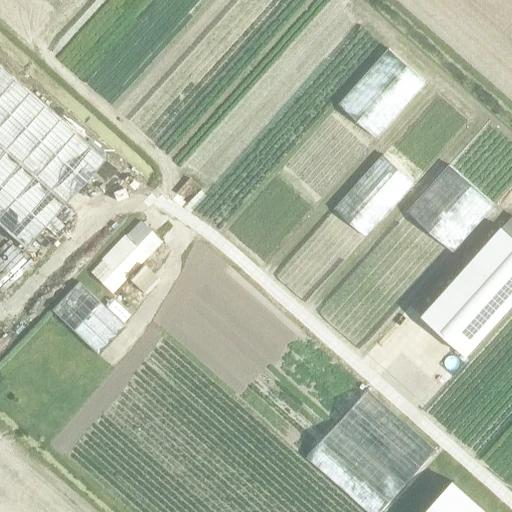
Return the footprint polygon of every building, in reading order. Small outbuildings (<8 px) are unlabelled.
[(0,65),(0,220),(33,249),(108,161),(0,65)] [(124,169),(107,188),(126,201),(142,186),(124,169)] [(511,235),(502,227),(422,316),(467,356),(511,305),(511,235)] [(125,326),(78,281),(51,310),(98,354),(125,326)] [(453,480),(424,511),(488,511),(456,483),(453,480)]
